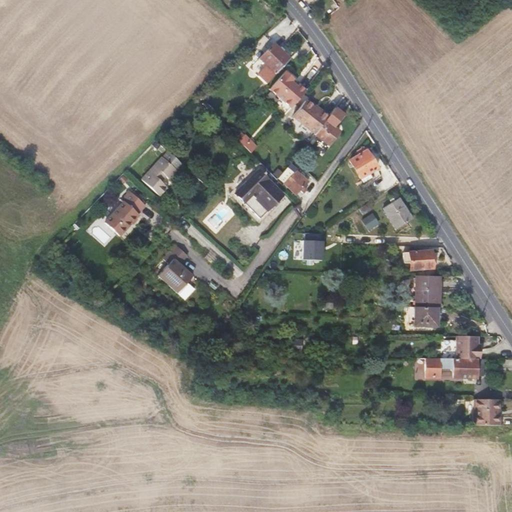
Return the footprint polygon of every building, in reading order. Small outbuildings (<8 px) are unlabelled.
[(274,44),(260,59),(250,69),(258,77),(266,85),(276,74),(277,74),(290,60),(274,44)] [(293,108),(308,92),(300,85),(299,87),(294,82),(296,80),(288,72),(272,90),(293,108)] [(294,115),(315,133),(330,116),(323,110),(321,113),(307,100),(294,115)] [(343,117),(336,108),(330,116),(315,133),(328,145),(338,133),(333,128),(343,117)] [(363,146),(371,137),(367,130),(358,143),(363,146)] [(241,144),(246,149),(252,144),(246,138),(241,144)] [(252,144),(246,149),(252,154),(257,149),(252,144)] [(141,179),(160,197),(168,188),(162,181),(167,177),(170,179),(178,171),(177,170),(181,167),(167,151),(162,156),(154,164),(156,167),(150,172),(149,171),(141,179)] [(369,174),(378,168),(367,151),(351,162),(361,179),(364,177),(366,180),(370,178),(369,174)] [(281,181),(299,163),(294,159),(278,178),(281,181)] [(300,186),(305,180),(295,170),(283,183),(294,193),(300,186)] [(236,193),(260,218),(282,196),(258,173),(236,193)] [(308,178),(305,180),(300,186),(305,190),(313,183),(308,178)] [(135,215),(144,206),(128,192),(120,201),(122,203),(103,224),(119,238),(137,217),(135,215)] [(378,206),(374,200),(362,208),(366,214),(378,206)] [(384,209),(398,229),(412,219),(399,200),(384,209)] [(323,240),(296,239),(295,249),(300,249),(300,260),(323,260),(323,240)] [(180,266),(188,256),(176,246),(163,260),(169,265),(159,276),(187,301),(197,290),(189,283),(194,278),(180,266)] [(431,252),(402,251),(402,263),(409,263),(409,271),(430,272),(431,252)] [(412,275),(412,296),(438,296),(438,276),(412,275)] [(412,296),(412,307),(433,308),(438,308),(438,296),(412,296)] [(412,307),(412,317),(418,317),(433,318),(433,308),(412,307)] [(433,326),(433,318),(418,317),(412,317),(412,326),(433,326)] [(456,336),(455,359),(479,359),(479,348),(477,348),(477,336),(456,336)] [(485,376),(485,359),(480,359),(479,359),(445,359),(445,365),(444,380),(452,380),(452,382),(476,382),(476,376),(485,376)] [(502,367),(511,367),(511,359),(502,360),(502,367)] [(474,400),(474,425),(498,425),(499,400),(474,400)]
